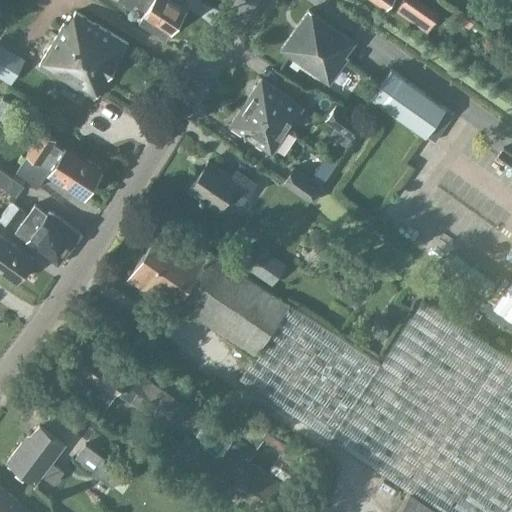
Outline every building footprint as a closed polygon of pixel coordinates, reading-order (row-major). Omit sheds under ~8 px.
[(165,40),(185,10),(170,0),(117,0),(132,9),(135,5),(145,11),(138,22),(165,40)] [(391,0),(373,0),(385,8),(391,0)] [(421,0),(401,0),(400,3),(394,12),(419,30),(425,22),(433,28),(440,17),(433,12),(435,9),(421,0)] [(311,6),(280,49),(328,83),(350,53),(346,51),(356,38),(311,6)] [(94,99),(127,43),(75,12),(66,26),(63,24),(38,66),(94,99)] [(0,44),(0,75),(12,83),(26,59),(0,44)] [(395,64),(371,97),(424,135),(448,101),(395,64)] [(261,78),(245,101),(287,129),(302,106),(261,78)] [(287,129),(245,101),(229,124),(271,153),(287,129)] [(361,123),(337,106),(327,120),(351,137),(361,123)] [(448,108),(425,134),(430,139),(453,113),(448,108)] [(37,188),(48,169),(59,176),(57,180),(70,188),(72,185),(86,194),(100,173),(98,171),(100,168),(88,160),(85,163),(73,156),(52,142),(55,138),(42,130),(14,173),(37,188)] [(502,179),(510,165),(466,139),(458,153),(502,179)] [(240,206),(255,184),(235,170),(231,177),(208,161),(188,189),(218,210),(227,197),(240,206)] [(0,183),(16,195),(23,185),(0,167),(0,183)] [(310,200),(319,186),(293,168),(283,182),(310,200)] [(432,191),(422,212),(476,238),(486,217),(432,191)] [(0,221),(11,230),(25,212),(10,201),(0,213),(0,221)] [(34,204),(27,214),(14,231),(57,263),(80,233),(49,209),(46,213),(34,204)] [(244,261),(236,255),(227,250),(220,260),(209,253),(204,260),(160,230),(127,279),(172,309),(177,303),(254,355),(287,305),(237,271),(244,261)] [(0,269),(16,281),(32,258),(0,235),(0,269)] [(247,270),(271,286),(284,267),(261,250),(247,270)] [(511,280),(493,307),(511,320),(511,280)] [(381,364),(287,305),(254,355),(240,379),(411,492),(440,511),(511,511),(511,358),(423,300),(381,364)] [(370,348),(380,335),(359,318),(349,331),(370,348)] [(69,364),(79,371),(78,373),(80,374),(71,388),(104,409),(122,382),(123,383),(117,393),(139,408),(142,404),(175,427),(188,407),(131,368),(126,375),(82,345),(69,364)] [(240,425),(234,434),(219,458),(202,447),(186,436),(177,449),(193,460),(187,470),(228,496),(251,511),(260,511),(280,478),(250,460),(261,440),(271,446),(276,439),(265,432),(270,425),(254,415),(250,422),(241,416),(236,423),(240,425)] [(54,484),(63,471),(51,461),(64,444),(39,425),(25,444),(21,442),(6,461),(35,482),(41,474),(54,484)] [(73,459),(112,488),(124,472),(85,443),(73,459)] [(33,511),(0,486),(0,511),(33,511)] [(440,511),(411,492),(397,511),(440,511)]
